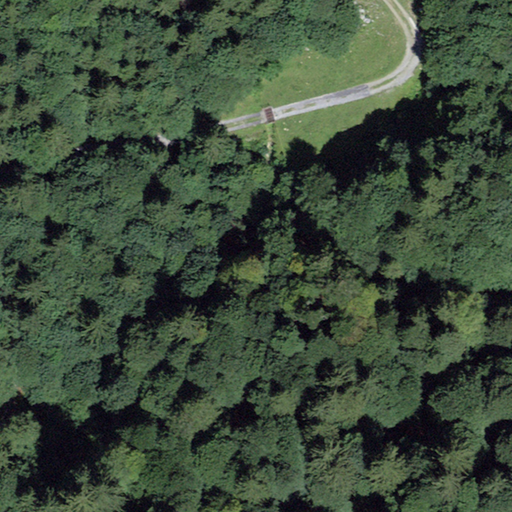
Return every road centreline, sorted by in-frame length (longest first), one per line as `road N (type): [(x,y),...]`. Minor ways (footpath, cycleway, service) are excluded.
road 1 (track): [(387,0),(414,54),(390,82),(0,173)]
road 2 (track): [(0,303),(14,332),(16,366),(0,417)]
